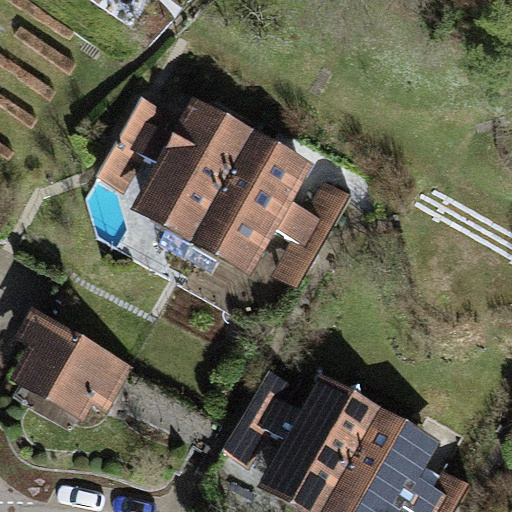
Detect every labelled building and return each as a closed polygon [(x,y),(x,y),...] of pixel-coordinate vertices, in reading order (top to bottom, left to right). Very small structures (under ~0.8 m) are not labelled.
[(192,252),(253,137),(191,102),(178,124),(140,104),(94,183),(136,202),(127,217),(192,252)] [(313,172),(253,137),(192,252),(248,284),(255,268),(298,294),(348,200),(307,180),(313,172)] [(134,369),(29,311),(13,342),(24,347),(7,384),(82,427),(90,407),(108,415),(134,369)] [(291,511),(323,511),(377,413),(321,380),(308,401),(268,377),(223,457),(263,481),(256,493),(291,511)] [(440,447),(377,413),(323,511),(454,511),(467,489),(428,469),(440,447)]
